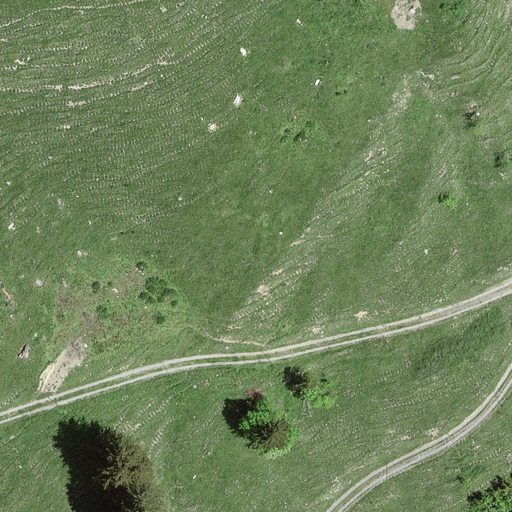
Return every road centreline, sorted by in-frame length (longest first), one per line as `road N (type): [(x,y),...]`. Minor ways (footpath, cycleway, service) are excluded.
road 1 (track): [(0,421),(180,364),(262,357),(457,311),(511,284)]
road 2 (track): [(511,375),(478,418),(376,477),(335,511)]
